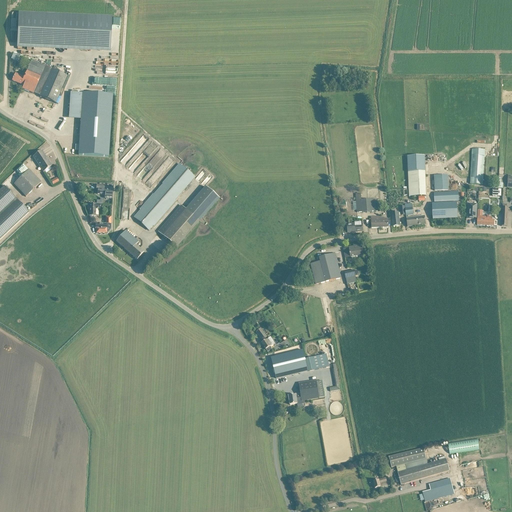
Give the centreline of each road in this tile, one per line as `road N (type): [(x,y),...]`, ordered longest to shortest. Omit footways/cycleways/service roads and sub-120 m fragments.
road 1 (unclassified): [(230,330),(202,320),(101,249),(52,143),(0,109)]
road 2 (unclassified): [(230,330),(277,294),(319,244),(511,232)]
road 3 (track): [(112,238),(126,0)]
road 4 (unclassified): [(291,511),(262,370),(230,330)]
